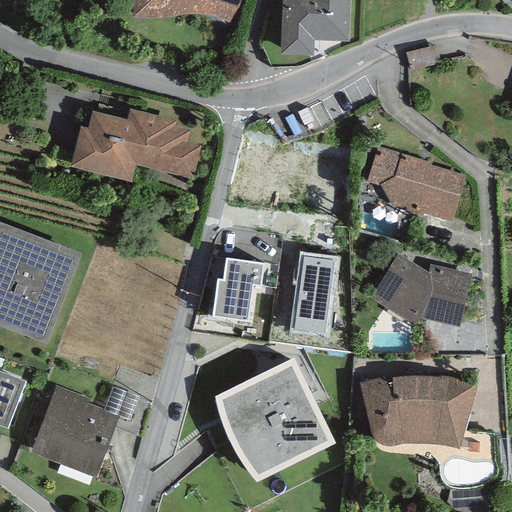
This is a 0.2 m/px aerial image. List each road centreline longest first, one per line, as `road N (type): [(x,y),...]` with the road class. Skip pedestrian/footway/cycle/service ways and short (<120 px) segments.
road 1 (residential): [(239,99),(131,511)]
road 2 (residential): [(511,28),(430,29),(255,98)]
road 3 (residential): [(239,99),(26,50),(0,36)]
